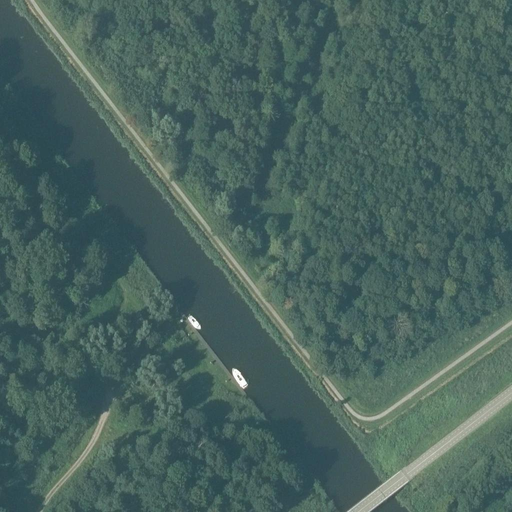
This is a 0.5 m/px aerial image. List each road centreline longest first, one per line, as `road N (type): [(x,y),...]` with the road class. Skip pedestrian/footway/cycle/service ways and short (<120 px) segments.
road 1 (unclassified): [(358,511),(511,393)]
road 2 (track): [(108,383),(38,511)]
